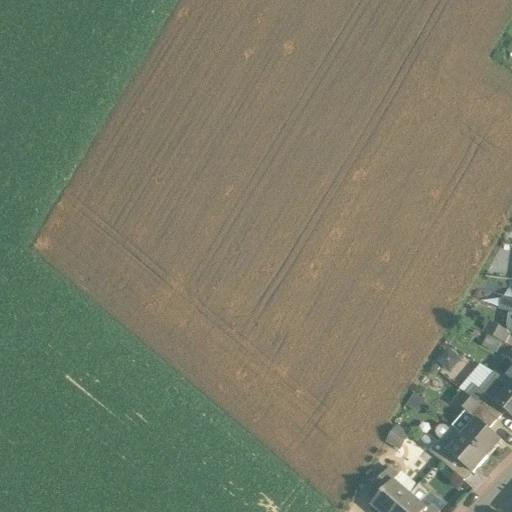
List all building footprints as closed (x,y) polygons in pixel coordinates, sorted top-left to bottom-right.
[(511,301),(503,299),(500,310),(510,313),(511,314),(511,301)] [(511,334),(508,333),(489,323),(484,334),(505,345),(511,334)] [(452,373),(462,360),(450,350),(440,363),(452,373)] [(510,387),(511,389),(511,352),(494,373),(495,374),(495,375),(510,387)] [(511,389),(510,387),(495,375),(481,390),(468,379),(459,389),(462,391),(462,392),(498,422),(506,413),(511,418),(511,389)] [(453,427),(488,458),(502,442),(490,431),(498,422),(462,392),(453,402),(466,412),(453,427)] [(474,475),(488,458),(453,427),(451,430),(447,427),(444,426),(439,427),(437,430),(436,434),(437,438),(443,442),(440,445),(437,442),(429,434),(420,444),(429,452),(464,482),(472,473),(474,475)] [(400,452),(410,435),(396,427),(387,444),(400,452)] [(377,511),(397,511),(410,497),(393,483),(398,477),(390,470),(371,491),(380,498),(372,507),(377,511)] [(410,497),(397,511),(438,511),(425,500),(431,494),(421,485),(419,487),(410,497)]
